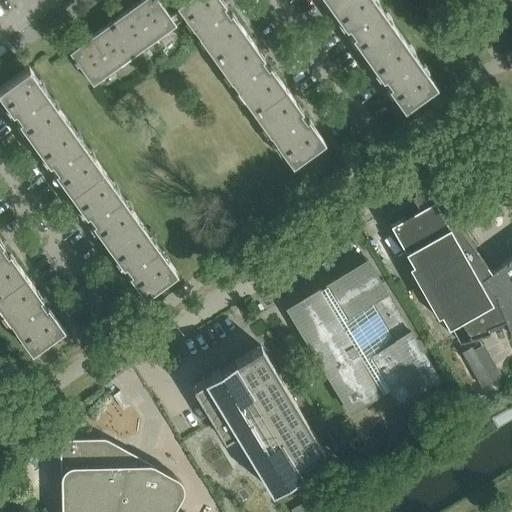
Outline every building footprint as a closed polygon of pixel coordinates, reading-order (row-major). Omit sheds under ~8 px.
[(140,0),(110,22),(133,54),(185,17),(180,10),(170,17),(166,11),(157,0),(140,0)] [(182,0),(176,5),(180,10),(185,17),(195,31),(214,58),(246,35),(230,12),(224,5),(220,0),(182,0)] [(399,34),(374,0),(338,0),(330,6),(345,27),(346,26),(351,34),(367,57),(399,34)] [(133,54),(110,22),(70,50),(68,52),(70,54),(92,84),(133,54)] [(399,34),(367,57),(382,78),(382,77),(388,85),(387,85),(403,107),(435,84),(399,34)] [(246,35),(214,58),(253,111),(285,88),(269,66),(268,65),(263,58),(262,57),(246,35)] [(18,120),(34,142),(65,119),(29,70),(28,68),(0,87),(0,94),(12,111),(13,112),(19,119),(18,120)] [(285,88),(253,111),(292,164),(323,142),(307,119),(301,111),(285,88)] [(55,170),(71,193),(102,170),(65,120),(65,119),(34,142),(49,163),(50,162),(55,170),(54,170),(55,170)] [(91,221),(107,244),(139,221),(102,170),(71,193),(86,214),(87,213),(92,221),(91,221)] [(511,255),(491,271),(429,184),(410,194),(412,198),(384,214),(447,326),(457,320),(469,337),(476,335),(482,333),(489,331),(487,326),(504,319),(511,336),(511,255)] [(139,221),(107,244),(123,265),(123,264),(129,271),(128,272),(144,294),(175,271),(139,221)] [(0,293),(25,275),(8,253),(3,245),(0,240),(0,293)] [(439,378),(376,274),(367,279),(363,272),(356,276),(351,268),(325,283),(327,287),(322,291),(319,287),(301,297),(306,306),(300,310),(304,318),(295,323),(324,372),(334,386),(339,396),(348,391),(352,397),(359,393),(364,402),(382,391),(380,387),(385,383),(398,403),(439,378)] [(25,275),(0,293),(0,307),(31,351),(64,329),(47,306),(41,298),(25,275)] [(268,327),(274,337),(291,326),(285,316),(268,327)] [(323,449),(261,345),(232,362),(235,367),(223,374),(220,370),(192,387),(224,440),(236,433),(271,491),(302,472),(298,465),(323,449)] [(462,352),(482,387),(486,384),(491,382),(488,378),(470,347),(462,352)] [(173,511),(182,497),(182,496),(183,493),(184,490),(184,488),(183,485),(182,482),(181,480),(179,478),(177,477),(134,453),(108,439),(106,438),(104,438),(102,438),(74,438),(71,439),(69,439),(66,440),(64,442),(63,444),(61,446),(60,448),(60,451),(60,453),(61,509),(60,511),(173,511)]
